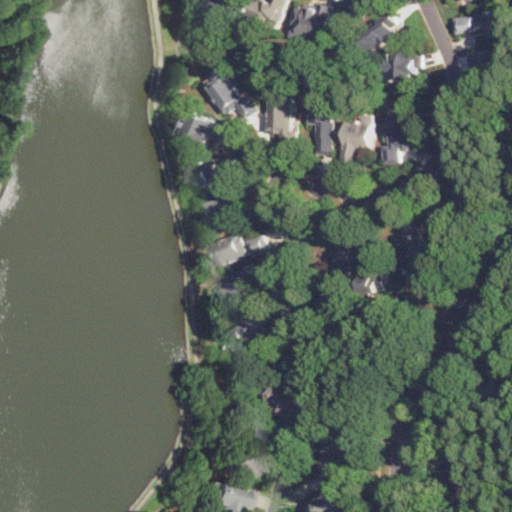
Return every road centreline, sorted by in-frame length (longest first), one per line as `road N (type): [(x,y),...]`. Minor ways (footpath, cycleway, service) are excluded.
road 1 (residential): [(424,0),(451,59),(460,104),(444,152),(417,181),(384,195),(352,196),(305,168),(275,179),(277,207),(310,234),(344,222),(352,196)]
road 2 (residential): [(396,511),(430,392),(511,271)]
